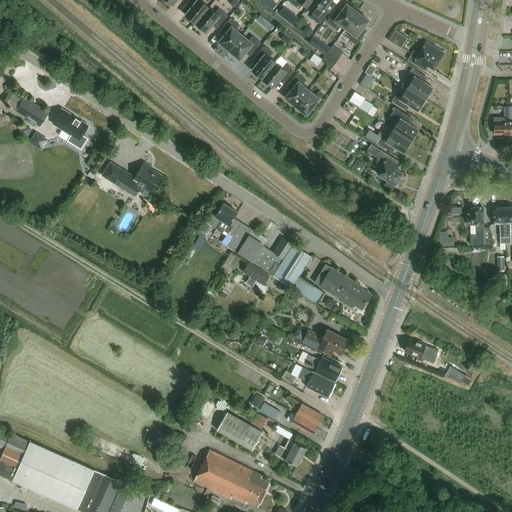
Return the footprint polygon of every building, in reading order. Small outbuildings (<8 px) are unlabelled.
[(193,6),(185,15),(196,24),(209,8),(203,2),(204,0),(190,0),(188,2),(193,6)] [(272,0),(261,0),(260,1),(273,11),(278,4),(272,0)] [(313,0),(307,8),(314,13),(311,18),(320,24),(329,12),(324,9),(330,0),(313,0)] [(335,10),(326,22),(335,29),(339,24),(346,29),(358,12),(347,4),(340,13),(335,10)] [(209,8),(196,24),(206,32),(214,23),(219,27),(228,16),(219,8),(216,13),(209,8)] [(282,19),(286,14),(281,10),(277,15),(282,19)] [(357,45),(364,35),(360,32),(369,20),(368,19),(358,12),(346,29),(352,34),(349,39),(357,45)] [(226,33),(219,43),(229,51),(242,35),(236,30),(240,25),(231,18),(222,30),(226,33)] [(269,21),(263,28),(270,33),(275,27),(269,21)] [(307,26),(302,33),(309,38),(314,31),(307,26)] [(286,33),(285,34),(291,39),(287,45),(289,46),(294,39),(286,33)] [(242,35),(229,51),(240,60),(248,51),(252,55),(262,43),(253,36),(249,41),(242,35)] [(325,55),(330,50),(312,37),(308,43),(325,55)] [(426,42),(418,54),(414,51),(408,60),(419,67),(422,62),(434,70),(444,53),(426,42)] [(260,61),(252,70),(263,79),(276,63),(269,58),(273,53),(265,46),(255,57),(260,61)] [(329,51),(339,58),(343,53),(333,46),(329,51)] [(304,49),(300,54),(305,58),(309,53),(304,49)] [(336,63),(339,58),(329,51),(326,56),(336,63)] [(326,56),(322,61),(332,68),(336,63),(326,56)] [(276,63),(263,79),(273,88),(281,78),(285,82),(295,71),(286,64),(282,68),(276,63)] [(373,74),(378,67),(373,64),(362,81),(372,87),(378,78),(373,74)] [(374,74),(379,77),(383,71),(378,68),(374,74)] [(427,100),(431,94),(429,93),(432,87),(422,81),(425,76),(413,68),(407,77),(412,81),(407,88),(425,99),(427,100)] [(293,89),(285,98),(296,106),(309,90),(303,85),(307,80),(298,73),(288,85),(293,89)] [(423,106),(427,100),(425,99),(407,88),(398,105),(405,109),(407,105),(418,110),(421,105),(423,106)] [(309,90),(296,106),(306,115),(324,94),(320,91),(316,96),(309,90)] [(13,95),(7,104),(17,110),(16,112),(28,119),(28,121),(30,122),(29,122),(34,125),(36,123),(40,126),(48,114),(32,103),(31,104),(25,100),(24,100),(23,101),(13,95)] [(359,107),(358,107),(367,113),(372,106),(372,105),(364,100),(363,99),(359,107)] [(494,134),(511,134),(510,117),(510,106),(504,107),(504,118),(494,118),(494,134)] [(413,142),(417,136),(415,135),(418,130),(408,123),(412,118),(396,108),(390,118),(398,123),(393,130),(413,142)] [(0,127),(1,127),(2,127),(3,127),(4,126),(5,126),(6,125),(7,124),(8,123),(8,122),(6,113),(2,114),(1,110),(0,110),(0,127)] [(63,111),(53,127),(74,141),(70,147),(86,157),(94,144),(86,140),(93,130),(63,111)] [(369,130),(365,136),(376,143),(383,133),(380,132),(378,135),(369,130)] [(413,142),(393,130),(389,137),(384,134),(378,143),(390,151),(394,146),(404,153),(407,147),(409,149),(413,142)] [(397,160),(372,144),(367,151),(380,159),(377,163),(382,166),(377,174),(388,181),(385,185),(392,189),(396,184),(397,185),(401,180),(399,179),(403,173),(393,167),(397,160)] [(357,158),(350,168),(360,175),(366,165),(357,158)] [(90,159),(86,164),(93,169),(97,163),(90,159)] [(123,169),(114,183),(136,196),(141,187),(152,194),(163,176),(144,164),(134,179),(122,171),(123,170),(123,169)] [(86,178),(82,183),(87,187),(91,181),(86,178)] [(234,218),(238,213),(223,203),(215,216),(213,214),(202,231),(207,234),(212,226),(223,233),(224,231),(233,237),(236,232),(242,223),(234,218)] [(469,224),(469,225),(476,225),(476,232),(476,234),(470,234),(470,245),(490,244),(489,227),(484,227),(484,224),(484,215),(483,215),(483,207),(469,207),(469,210),(468,210),(469,224)] [(500,244),(506,244),(505,207),(494,207),(494,224),(500,224),(500,228),(500,244)] [(268,239),(253,229),(247,238),(237,252),(268,272),(275,261),(281,264),(293,245),(283,238),(273,252),(264,246),(268,239)] [(237,252),(247,238),(236,232),(233,237),(227,245),(237,252)] [(291,288),(299,276),(312,257),(293,245),(281,264),(280,265),(273,276),(291,288)] [(249,262),(242,272),(264,286),(270,276),(249,262)] [(269,273),(273,276),(280,265),(276,262),(269,273)] [(355,305),(362,310),(371,294),(362,289),(363,287),(331,268),(320,286),(354,307),(355,305)] [(257,315),(251,317),(253,323),(260,320),(257,315)] [(349,340),(327,330),(322,341),(318,340),(319,335),(308,330),(303,342),(331,356),(333,353),(341,357),(349,340)] [(260,335),(256,342),(263,346),(267,339),(260,335)] [(407,346),(405,351),(412,354),(412,355),(421,358),(431,362),(433,355),(437,357),(439,351),(435,350),(435,349),(426,346),(426,345),(409,339),(409,340),(408,341),(407,341),(406,342),(406,343),(406,344),(406,345),(406,346),(407,346)] [(315,371),(335,381),(342,367),(322,357),(320,361),(309,355),(305,363),(316,368),(315,371)] [(452,366),(446,376),(461,383),(466,375),(452,366)] [(307,386),(328,397),(335,383),(305,368),(301,378),(309,382),(307,386)] [(292,385),(296,378),(286,371),(282,378),(292,385)] [(257,394),(251,405),(259,409),(265,398),(257,394)] [(288,396),(286,400),(293,404),(292,407),(298,410),(297,413),(318,425),(323,416),(288,396)] [(278,414),(269,409),(270,406),(265,403),(261,411),(275,419),(278,414)] [(252,451),(263,432),(228,412),(217,431),(252,451)] [(295,416),(291,423),(312,435),(318,425),(297,413),(295,416)] [(278,425),(275,430),(290,439),(293,434),(278,425)] [(11,435),(0,430),(0,448),(4,450),(6,447),(24,455),(19,468),(13,481),(77,510),(95,470),(30,442),(11,434),(11,435)] [(279,446),(274,455),(279,458),(285,461),(286,460),(297,466),(306,448),(295,442),(295,443),(289,440),(285,448),(284,448),(279,446)] [(24,455),(6,447),(4,450),(1,458),(0,460),(19,468),(24,455)] [(270,483),(261,479),(263,476),(210,450),(195,481),(231,499),(232,496),(246,503),(247,501),(258,506),(270,483)] [(0,475),(13,481),(19,468),(0,460),(1,458),(0,457),(0,475)] [(95,470),(77,510),(82,511),(108,511),(122,482),(102,474),(95,470)] [(213,495),(210,500),(217,504),(220,499),(213,495)] [(154,497),(151,505),(157,507),(160,500),(154,497)]
